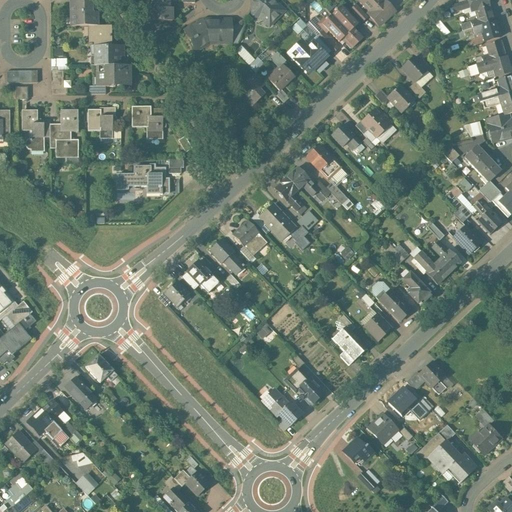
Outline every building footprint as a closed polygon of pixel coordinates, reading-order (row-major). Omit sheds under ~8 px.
[(145,0),(146,10),(150,10),(169,10),(168,0),(145,0)] [(271,0),(254,0),(255,8),(252,11),(252,18),(267,17),(273,23),(284,12),(271,0)] [(357,0),(357,1),(369,13),(383,0),(382,0),(357,0)] [(369,13),(367,15),(378,27),(379,27),(394,13),(382,0),(383,0),(369,13)] [(487,0),(466,0),(467,2),(469,9),(471,13),(475,12),(489,7),(487,0)] [(467,2),(457,6),(459,12),(469,9),(467,2)] [(88,3),(74,4),(74,27),(89,27),(97,27),(97,7),(97,6),(91,6),(91,3),(88,3)] [(367,18),(355,5),(350,10),(362,23),(367,18)] [(335,12),(327,20),(326,19),(325,19),(326,21),(322,25),(339,43),(342,40),(347,46),(349,44),(353,49),(362,40),(353,30),(357,25),(340,7),(336,11),(335,10),(334,11),(335,12)] [(489,7),(475,12),(478,19),(480,27),(494,22),(489,7)] [(169,10),(150,10),(151,22),(171,22),(171,16),(170,16),(170,10),(169,10)] [(478,19),(470,22),(472,29),(480,27),(478,19)] [(300,20),(295,25),(292,28),(296,31),(297,32),(298,32),(299,32),(300,31),(306,26),(300,20)] [(219,24),(210,25),(209,23),(209,22),(208,22),(207,21),(201,21),(202,25),(200,25),(185,33),(192,47),(193,48),(194,48),(195,49),(197,49),(198,49),(199,49),(209,43),(227,43),(227,46),(232,46),(231,26),(231,22),(219,22),(219,24)] [(498,38),(494,22),(480,27),(482,33),(485,42),(498,38)] [(244,26),(231,26),(232,46),(237,46),(244,26)] [(97,27),(89,27),(88,47),(90,47),(111,47),(111,27),(97,27)] [(480,27),(472,29),(474,36),(482,33),(480,27)] [(468,31),(458,34),(459,38),(466,36),(467,38),(474,36),(472,29),(468,31)] [(338,49),(322,32),(317,37),(333,54),(338,49)] [(500,42),(486,46),(488,55),(491,62),(504,57),(500,42)] [(300,43),(288,55),(307,75),(314,69),(316,71),(322,66),(320,63),(327,57),(313,43),(307,49),(300,43)] [(255,72),(268,62),(262,54),(254,61),(243,46),(238,50),(255,72)] [(111,47),(90,47),(90,48),(92,48),(92,59),(95,59),(95,66),(94,66),(94,67),(97,67),(117,67),(117,58),(121,58),(121,57),(121,47),(111,47)] [(284,60),(277,54),(273,57),(280,64),(284,60)] [(488,55),(481,57),(483,64),(491,62),(488,55)] [(128,57),(121,57),(121,58),(117,58),(117,67),(128,67),(128,57)] [(510,73),(505,57),(504,57),(491,62),(493,70),(495,77),(495,78),(510,73)] [(67,58),(52,59),(52,69),(67,69),(67,58)] [(427,69),(421,63),(418,65),(413,59),(401,70),(414,84),(415,84),(425,73),(424,72),(427,69)] [(483,64),(468,68),(471,77),(493,70),(491,62),(483,64)] [(282,65),(268,79),(280,91),(281,90),(294,77),(282,65)] [(117,67),(97,67),(97,87),(97,88),(105,88),(115,88),(115,87),(129,86),(129,76),(128,76),(128,69),(128,67),(117,67)] [(265,85),(255,74),(251,78),(259,87),(257,88),(259,90),(265,85)] [(511,82),(510,77),(497,81),(499,89),(501,97),(511,93),(511,82)] [(251,78),(242,87),(242,86),(240,88),(240,89),(236,92),(242,98),(244,97),(253,106),(264,95),(259,90),(257,88),(259,87),(251,78)] [(425,94),(415,84),(414,84),(409,89),(419,101),(425,94)] [(97,88),(97,87),(89,88),(89,96),(105,95),(105,88),(97,88)] [(413,101),(398,87),(393,92),(387,98),(401,113),(408,107),(407,107),(413,101)] [(28,88),(15,88),(15,100),(28,100),(28,88)] [(499,89),(491,92),(494,99),(501,97),(499,89)] [(280,91),(275,95),(283,104),(289,99),(281,90),(280,91)] [(491,92),(478,96),(480,103),(482,103),(494,99),(491,92)] [(494,99),(482,103),(484,110),(501,105),(504,117),(511,114),(511,93),(501,97),(494,99)] [(151,108),(131,108),(132,127),(148,127),(148,141),(163,140),(163,127),(166,127),(165,110),(150,110),(151,108)] [(99,109),(99,111),(87,111),(88,132),(99,132),(99,139),(112,139),(112,123),(115,123),(115,109),(99,109)] [(382,120),(373,110),(360,123),(368,131),(376,139),(391,125),(384,118),(382,120)] [(0,111),(0,141),(10,141),(9,140),(9,112),(0,111)] [(37,121),(37,111),(21,112),(21,132),(30,132),(30,141),(28,141),(27,142),(26,143),(25,145),(25,146),(25,147),(25,148),(26,149),(27,149),(27,150),(29,151),(30,151),(30,153),(43,153),(43,138),(50,138),(50,125),(49,121),(37,121)] [(61,111),(61,129),(56,129),(56,125),(50,125),(50,138),(50,150),(55,150),(55,157),(71,157),(71,155),(77,155),(77,159),(78,159),(78,141),(71,141),(71,134),(78,134),(78,111),(61,111)] [(502,117),(487,120),(489,126),(503,123),(502,117)] [(489,126),(488,127),(492,143),(511,138),(511,121),(503,123),(489,126)] [(360,123),(359,122),(354,126),(363,136),(368,131),(360,123)] [(479,123),(464,127),(470,138),(482,135),(479,123)] [(354,137),(343,126),(332,136),(343,148),(346,145),(352,152),(358,146),(360,144),(354,137)] [(192,150),(184,137),(178,141),(185,153),(192,150)] [(361,149),(358,146),(352,152),(355,154),(361,149)] [(500,172),(476,147),(464,159),(487,184),(500,172)] [(340,169),(320,148),(307,159),(327,180),(340,169)] [(458,156),(451,148),(443,155),(451,163),(458,156)] [(183,160),(169,161),(169,169),(181,168),(181,169),(183,169),(183,160)] [(134,168),(134,175),(116,176),(116,191),(128,191),(128,187),(146,187),(146,192),(159,192),(159,196),(162,196),(162,194),(169,194),(169,179),(165,179),(165,169),(150,169),(150,167),(134,168)] [(310,181),(298,169),(287,180),(298,192),(303,187),(309,182),(310,181)] [(298,192),(287,180),(275,191),(286,203),(287,202),(293,196),(298,192)] [(322,195),(309,182),(303,187),(309,194),(306,196),(313,204),(322,195)] [(508,193),(503,198),(499,194),(491,202),(499,209),(507,219),(511,214),(511,182),(509,185),(505,189),(508,193)] [(474,190),(466,183),(462,187),(469,195),(474,190)] [(345,197),(332,184),(326,189),(338,203),(345,197)] [(306,210),(293,196),(287,202),(300,216),(306,210)] [(348,201),(345,197),(338,203),(342,207),(348,201)] [(478,197),(471,204),(482,217),(489,211),(490,210),(490,209),(483,202),(478,197)] [(492,207),(486,200),(483,202),(490,209),(492,207)] [(295,229),(272,206),(260,218),(259,218),(266,225),(282,242),(288,235),(295,229)] [(470,214),(462,206),(457,210),(465,219),(470,214)] [(465,219),(457,210),(453,215),(461,223),(465,219)] [(502,224),(489,211),(482,217),(477,222),(490,236),(502,224)] [(266,225),(259,218),(260,218),(257,215),(252,220),(261,230),(266,225)] [(312,227),(302,217),(297,222),(301,227),(306,233),(312,227)] [(258,234),(248,223),(234,236),(234,237),(240,243),(244,247),(252,255),(265,242),(258,234)] [(440,240),(444,236),(432,224),(428,228),(440,240)] [(480,243),(464,226),(452,238),(468,254),(480,243)] [(301,227),(297,231),(295,229),(288,235),(295,243),(294,244),(301,252),(309,244),(303,238),(308,234),(306,233),(301,227)] [(240,243),(234,237),(234,236),(231,232),(226,237),(235,247),(240,243)] [(234,252),(222,240),(210,252),(221,264),(223,262),(232,254),(234,252)] [(447,252),(435,240),(428,246),(440,258),(447,252)] [(404,260),(389,244),(381,252),(397,267),(404,260)] [(347,246),(340,253),(344,258),(352,251),(347,246)] [(440,258),(436,262),(448,274),(448,275),(460,263),(448,251),(447,252),(440,258)] [(433,265),(421,253),(414,259),(426,272),(433,265)] [(244,267),(232,254),(223,262),(235,275),(244,267)] [(211,275),(198,261),(186,272),(200,286),(211,275)] [(426,272),(425,273),(437,285),(448,274),(436,262),(433,265),(426,272)] [(429,294),(409,274),(402,281),(411,290),(407,294),(417,304),(419,302),(422,305),(430,297),(427,295),(429,294)] [(190,296),(177,282),(165,294),(172,302),(177,307),(190,296)] [(0,321),(5,316),(17,306),(0,285),(0,321)] [(399,299),(390,291),(386,295),(382,292),(375,298),(387,311),(398,323),(410,312),(399,299)] [(172,302),(165,294),(164,293),(158,299),(166,307),(172,302)] [(367,294),(362,298),(370,307),(374,304),(367,294)] [(17,306),(5,316),(14,327),(29,315),(32,313),(23,302),(17,306)] [(0,339),(0,341),(12,355),(31,340),(24,332),(35,322),(29,315),(14,327),(0,339)] [(389,330),(375,315),(364,327),(378,341),(389,330)] [(354,328),(343,316),(338,321),(346,329),(350,332),(354,328)] [(270,338),(275,335),(268,323),(256,330),(262,341),(269,336),(270,338)] [(350,332),(346,329),(341,334),(340,333),(332,340),(343,353),(353,362),(358,357),(361,358),(362,353),(366,350),(350,332)] [(12,355),(0,341),(0,363),(1,365),(6,362),(8,363),(11,361),(14,358),(12,355)] [(353,362),(343,353),(339,357),(348,367),(353,362)] [(99,358),(87,370),(91,374),(91,375),(95,379),(96,379),(101,384),(105,380),(110,376),(113,373),(99,358)] [(444,377),(431,363),(418,375),(432,389),(438,382),(444,377)] [(307,381),(297,370),(289,378),(290,379),(294,383),(289,388),(295,394),(298,392),(297,391),(307,381)] [(110,376),(105,380),(110,384),(114,380),(110,376)] [(97,400),(77,379),(66,389),(73,398),(86,411),(97,400)] [(323,394),(309,379),(307,381),(297,391),(298,392),(311,406),(323,394)] [(445,389),(438,382),(432,389),(438,396),(445,389)] [(73,398),(66,389),(62,393),(70,401),(73,398)] [(417,402),(404,389),(389,404),(403,418),(410,411),(419,421),(427,413),(417,402)] [(116,400),(107,391),(102,396),(111,405),(116,400)] [(281,397),(279,397),(273,391),(262,402),(277,417),(278,416),(278,415),(288,406),(286,403),(285,403),(283,402),(283,399),(281,397)] [(69,403),(61,394),(57,397),(66,406),(69,403)] [(431,409),(421,398),(417,402),(427,413),(431,409)] [(63,412),(52,400),(42,410),(52,422),(63,412)] [(485,412),(473,400),(467,405),(480,418),(485,412)] [(288,406),(278,415),(278,416),(282,420),(289,427),(302,415),(290,403),(288,406)] [(52,422),(42,410),(41,410),(27,423),(41,438),(43,437),(45,437),(47,435),(53,441),(62,432),(52,422)] [(63,412),(52,422),(62,432),(69,439),(76,432),(67,423),(69,418),(63,412)] [(397,430),(383,415),(374,424),(375,426),(369,431),(382,445),(390,437),(389,435),(394,429),(396,431),(397,430)] [(289,427),(282,420),(277,425),(284,432),(289,427)] [(447,425),(437,434),(444,442),(446,443),(455,434),(447,425)] [(490,426),(472,443),(484,455),(502,439),(490,426)] [(411,437),(403,429),(399,433),(407,442),(411,437)] [(31,446),(18,432),(6,443),(17,455),(20,454),(26,460),(33,454),(36,457),(39,454),(31,446)] [(437,434),(415,456),(422,464),(427,459),(427,458),(444,442),(437,434)] [(366,446),(365,448),(357,440),(343,453),(353,464),(359,458),(363,462),(373,453),(366,446)] [(44,450),(35,441),(31,446),(39,454),(44,450)] [(448,468),(459,458),(446,443),(444,442),(427,458),(427,459),(442,474),(448,468)] [(149,450),(140,458),(143,461),(151,453),(149,450)] [(55,462),(45,452),(39,457),(49,468),(55,462)] [(72,455),(72,461),(78,460),(79,465),(87,464),(86,453),(72,455)] [(459,458),(448,468),(461,482),(476,468),(463,454),(459,458)] [(198,465),(190,457),(186,461),(194,470),(198,465)] [(109,470),(104,475),(116,484),(121,478),(109,470)] [(87,472),(76,482),(88,495),(99,485),(87,472)] [(196,473),(184,484),(197,497),(209,486),(196,473)] [(375,486),(363,473),(358,478),(370,491),(375,486)] [(19,474),(10,482),(14,486),(16,484),(23,479),(19,474)] [(181,488),(170,477),(164,483),(171,490),(172,489),(176,493),(181,488)] [(511,490),(511,480),(509,477),(502,484),(510,493),(511,490)] [(3,505),(0,507),(0,511),(5,511),(7,511),(26,495),(33,490),(28,484),(21,490),(16,484),(14,486),(9,490),(14,496),(3,505)] [(171,490),(163,498),(170,505),(179,496),(176,493),(172,489),(171,490)] [(438,493),(427,504),(431,509),(432,509),(434,511),(437,511),(448,503),(438,493)] [(26,495),(7,511),(8,511),(19,511),(31,502),(26,495)] [(187,504),(179,496),(170,505),(176,511),(195,511),(188,503),(187,504)] [(507,498),(492,511),(491,511),(511,511),(511,502),(507,497),(506,498),(507,498)]
